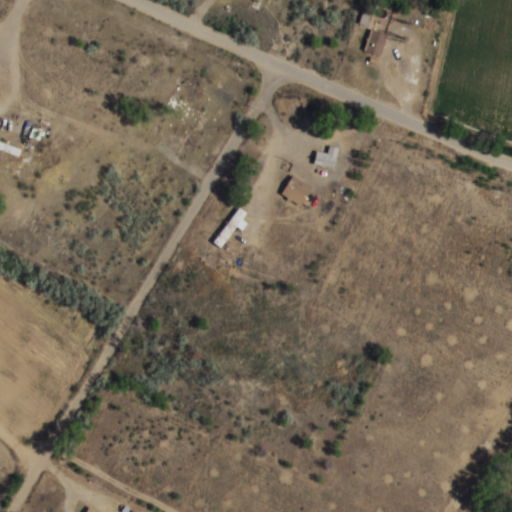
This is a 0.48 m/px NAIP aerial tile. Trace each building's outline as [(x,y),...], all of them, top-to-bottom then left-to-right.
[(379,56),(387,34),(371,29),(364,51),(379,56)] [(184,160),(211,118),(203,112),(176,154),(184,160)] [(327,154),(315,151),(313,164),(334,169),(338,148),(328,146),(327,154)] [(312,188),(292,175),(279,194),(299,207),(312,188)] [(212,243),(222,250),(242,221),(247,214),(237,207),(212,243)]
